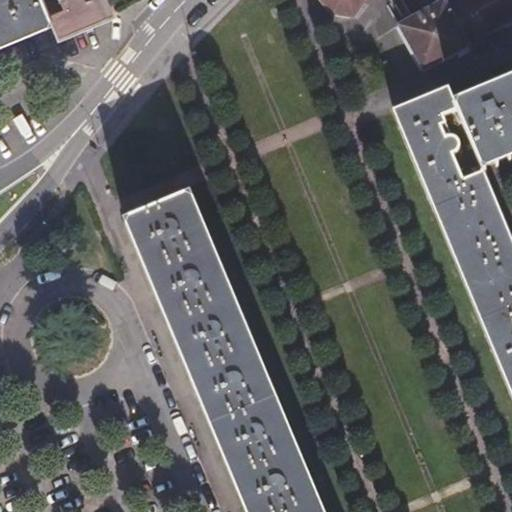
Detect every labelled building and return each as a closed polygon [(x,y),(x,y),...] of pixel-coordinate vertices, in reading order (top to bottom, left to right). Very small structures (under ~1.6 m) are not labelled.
[(0,0),(0,45),(3,44),(12,40),(16,39),(22,36),(25,35),(29,33),(38,30),(41,28),(49,25),(53,24),(43,0),(0,0)] [(43,0),(53,24),(59,38),(114,16),(107,0),(43,0)] [(511,0),(312,0),(326,17),(358,21),(363,0),(453,0),(449,3),(447,0),(442,0),(401,25),(430,72),(475,45),(511,23),(511,0)] [(511,82),(507,84),(503,86),(494,90),(490,91),(481,95),(478,96),(469,100),(466,101),(457,105),(454,107),(483,176),(486,174),(495,171),(498,169),(507,166),(511,164),(511,163),(511,82)] [(491,196),(483,176),(454,107),(447,90),(391,113),(511,402),(511,245),(511,244),(491,196)] [(190,203),(189,199),(123,226),(124,229),(128,237),(129,241),(132,249),(134,252),(134,253),(137,261),(139,264),(143,273),(144,277),(145,278),(148,286),(149,289),(153,299),(155,303),(158,311),(160,315),(164,324),(165,327),(169,337),(171,341),(174,349),(176,353),(176,354),(180,362),(181,366),(185,374),(186,378),(188,383),(190,387),(191,390),(195,399),(196,402),(200,412),(202,415),(205,424),(207,427),(211,438),(213,441),(216,450),(217,453),(221,462),(223,465),(226,474),(228,477),(230,483),(231,485),(232,489),(236,497),(237,501),(241,509),(241,510),(242,511),(319,511),(320,511),(318,509),(314,499),(313,496),(309,486),(308,483),(304,474),(302,470),(299,462),(297,458),(294,450),(292,447),(289,438),(288,435),(284,426),(282,422),(279,414),(277,411),(273,400),(272,397),(268,388),(267,385),(262,375),(261,372),(258,363),(256,360),(252,351),(251,347),(247,339),(246,335),(242,326),(240,322),(237,313),(235,310),(231,300),(230,297),(226,288),(225,284),(221,275),(219,272),(215,262),(214,259),(210,250),(209,246),(205,237),(204,234),(200,225),(198,222),(195,214),(194,210),(190,203)]
